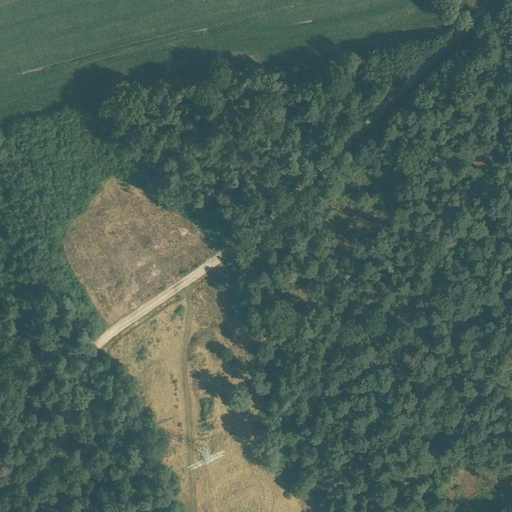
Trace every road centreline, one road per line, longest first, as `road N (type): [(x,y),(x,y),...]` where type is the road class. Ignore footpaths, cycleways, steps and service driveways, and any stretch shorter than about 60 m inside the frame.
road 1 (track): [(47,469),(70,358),(254,234),(478,0)]
road 2 (track): [(188,278),(184,346),(195,511)]
road 3 (track): [(0,478),(47,469),(194,500)]
